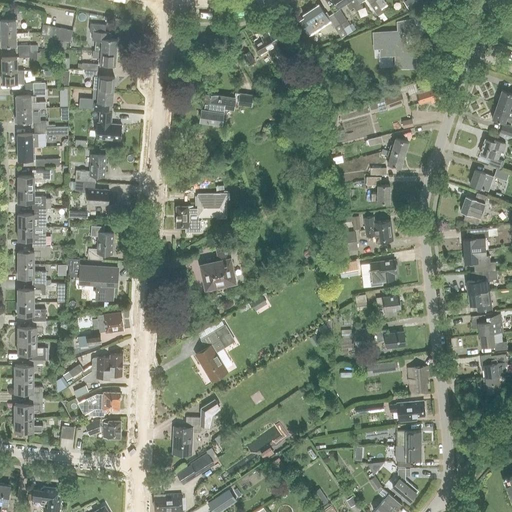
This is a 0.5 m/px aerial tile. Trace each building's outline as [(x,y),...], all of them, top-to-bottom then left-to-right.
[(350,0),(349,0),(332,0),(338,8),(346,3),(350,9),(354,7),(350,0)] [(354,7),(356,11),(362,7),(357,0),(349,0),(350,0),(354,7)] [(383,13),(374,0),(367,0),(378,16),(383,13)] [(374,0),(383,13),(383,12),(376,1),(376,0),(374,0)] [(410,0),(407,0),(404,2),(408,9),(414,5),(410,0)] [(347,34),(333,14),(329,16),(327,12),(325,14),(318,4),(303,15),(305,18),(300,21),(309,36),(326,24),(331,21),(335,27),(342,38),(347,34)] [(333,14),(347,34),(347,35),(353,31),(339,10),(333,14)] [(0,20),(0,33),(16,33),(15,20),(0,20)] [(41,35),(46,37),(49,25),(43,24),(41,35)] [(90,24),(89,32),(92,32),(96,32),(96,39),(95,51),(116,53),(117,39),(110,39),(110,33),(105,32),(106,25),(90,24)] [(46,37),(52,38),(55,26),(49,25),(46,37)] [(396,54),(396,67),(415,67),(414,54),(405,54),(403,35),(416,33),(415,25),(397,29),(398,32),(373,34),(374,50),(380,49),(380,55),(396,54)] [(55,26),(52,38),(58,39),(60,27),(55,26)] [(58,39),(64,40),(66,29),(60,27),(58,39)] [(278,55),(280,54),(284,60),(290,56),(295,55),(293,45),(283,37),(280,39),(273,28),(262,34),(264,38),(255,43),(261,53),(273,46),(278,55)] [(64,40),(69,41),(72,30),(66,29),(64,40)] [(16,33),(0,33),(1,46),(16,46),(16,33)] [(93,51),(92,56),(101,57),(100,65),(115,66),(116,53),(95,51),(93,51)] [(255,61),(249,52),(242,57),(249,66),(255,61)] [(2,58),(2,71),(17,71),(17,58),(2,58)] [(85,70),(97,70),(98,63),(82,62),(82,69),(83,69),(85,70)] [(60,69),(60,83),(69,83),(69,69),(60,69)] [(24,71),(17,71),(2,71),(2,85),(18,84),(24,84),(24,71)] [(94,76),(93,89),(113,91),(114,77),(94,76)] [(416,83),(419,91),(416,92),(419,104),(430,100),(431,104),(443,100),(439,85),(430,88),(427,79),(416,83)] [(113,91),(93,89),(93,99),(80,98),(79,107),(109,110),(109,104),(113,104),(113,91)] [(511,93),(502,90),(497,105),(511,109),(511,93)] [(381,109),(404,102),(401,91),(378,98),(381,109)] [(251,105),(252,96),(235,93),(234,99),(216,96),(204,94),(200,120),(221,123),(223,108),(232,110),(233,108),(238,108),(238,106),(245,107),(245,104),(251,105)] [(16,109),(32,109),(36,108),(46,108),(45,102),(31,102),(31,95),(16,96),(16,109)] [(511,109),(497,105),(492,119),(510,125),(511,119),(511,109)] [(32,122),(32,114),(36,114),(36,108),(32,109),(16,109),(17,122),(32,122)] [(120,141),(122,125),(111,124),(112,112),(100,111),(99,123),(97,123),(96,139),(120,141)] [(412,118),(402,120),(403,128),(413,126),(412,118)] [(511,136),(511,127),(502,124),(498,136),(511,140),(511,136)] [(47,126),(34,127),(35,133),(46,132),(46,134),(67,133),(67,126),(58,126),(47,126)] [(18,147),(33,147),(38,147),(37,133),(33,134),(17,134),(18,147)] [(381,136),(368,140),(369,145),(383,142),(381,136)] [(389,150),(404,155),(408,142),(396,138),(393,145),(390,145),(389,150)] [(503,162),(497,159),(501,149),(503,150),(505,143),(494,139),(493,142),(485,139),(480,154),(490,157),(488,165),(501,169),(503,162)] [(33,147),(18,147),(18,160),(33,160),(33,147)] [(400,168),(404,155),(389,150),(387,156),(390,157),(387,164),(400,168)] [(90,171),(81,170),(76,170),(75,181),(95,183),(95,176),(105,176),(106,156),(91,155),(90,171)] [(509,173),(496,168),(494,175),(507,180),(509,173)] [(488,190),(491,182),(492,177),(485,175),(485,173),(475,169),(470,184),(480,188),(480,187),(488,190)] [(50,170),(46,170),(32,170),(32,176),(18,176),(18,189),(34,189),(34,182),(46,182),(46,179),(50,179),(50,170)] [(389,203),(390,186),(381,185),(381,177),(367,177),(367,185),(378,185),(378,194),(371,193),(371,202),(389,203)] [(94,189),(95,183),(75,181),(74,192),(88,193),(88,204),(108,205),(109,190),(94,189)] [(51,198),(46,198),(46,196),(34,196),(34,189),(18,189),(18,202),(32,202),(32,208),(46,208),(51,208),(51,198)] [(344,190),(334,190),(335,201),(344,201),(344,190)] [(460,211),(466,213),(463,220),(474,224),(478,225),(484,209),(488,197),(477,193),(474,200),(466,197),(460,211)] [(192,206),(176,206),(177,227),(185,227),(185,231),(200,231),(200,224),(214,224),(214,218),(225,218),(225,194),(198,194),(198,210),(192,210),(192,206)] [(46,227),(46,208),(32,208),(32,214),(18,214),(18,227),(46,227)] [(359,215),(352,216),(352,220),(353,229),(360,228),(359,215)] [(360,231),(361,234),(391,231),(390,220),(374,222),(374,216),(364,217),(365,230),(360,231)] [(89,248),(88,259),(103,260),(103,254),(113,254),(114,234),(104,233),(105,227),(91,226),(91,236),(99,236),(98,249),(89,248)] [(32,246),(46,245),(46,227),(18,227),(18,240),(32,240),(32,246)] [(476,238),(463,239),(463,251),(477,250),(486,250),(485,240),(489,239),(488,228),(475,229),(475,234),(476,238)] [(358,249),(355,231),(341,232),(344,251),(358,249)] [(391,231),(361,234),(361,236),(366,235),(366,237),(375,236),(376,243),(393,241),(391,231)] [(50,245),(46,245),(32,246),(32,251),(18,251),(18,264),(34,264),(34,257),(50,257),(50,245)] [(206,288),(235,282),(227,246),(216,248),(219,261),(201,265),(206,288)] [(477,250),(463,251),(464,263),(477,262),(478,271),(495,270),(495,261),(490,262),(490,255),(486,255),(486,250),(477,250)] [(112,300),(113,285),(116,285),(118,268),(80,266),(81,259),(67,258),(67,265),(69,265),(69,276),(80,277),(79,282),(92,282),(94,280),(98,280),(96,299),(112,300)] [(321,260),(314,270),(321,274),(328,265),(321,260)] [(383,285),(382,281),(395,279),(394,273),(397,273),(395,260),(379,262),(371,263),(360,265),(362,279),(370,278),(370,279),(371,287),(383,285)] [(339,264),(340,276),(358,272),(357,261),(339,264)] [(32,283),(46,283),(46,280),(46,272),(34,271),(34,264),(18,264),(18,277),(32,277),(32,283)] [(58,265),(58,275),(66,275),(66,265),(58,265)] [(472,280),(466,281),(468,293),(481,292),(481,290),(488,289),(487,280),(498,280),(497,270),(495,270),(478,271),(474,272),(471,272),(472,280)] [(18,302),(34,302),(34,295),(46,295),(46,286),(46,283),(32,283),(32,289),(18,289),(18,302)] [(481,292),(468,293),(470,305),(477,304),(477,311),(490,309),(489,303),(488,294),(488,289),(481,290),(481,292)] [(367,308),(365,294),(355,295),(357,309),(367,308)] [(255,311),(267,304),(262,295),(250,303),(255,311)] [(383,303),(384,311),(385,317),(397,315),(396,309),(401,309),(399,295),(382,297),(376,298),(377,304),(383,303)] [(32,321),(45,321),(46,309),(34,309),(34,302),(18,302),(18,315),(32,315),(32,321)] [(124,329),(122,311),(104,314),(98,315),(98,318),(100,332),(106,331),(106,332),(124,329)] [(478,323),(480,335),(493,333),(503,332),(500,313),(486,315),(487,322),(478,323)] [(18,340),(36,340),(37,333),(45,333),(45,321),(32,321),(32,326),(18,326),(18,340)] [(215,352),(224,347),(235,340),(225,324),(201,339),(207,349),(196,356),(211,380),(226,370),(215,352)] [(356,328),(358,339),(370,338),(368,326),(356,328)] [(327,327),(320,331),(325,339),(331,335),(327,327)] [(386,348),(405,346),(404,332),(387,334),(386,330),(377,331),(378,342),(385,341),(386,348)] [(78,335),(79,346),(102,343),(100,333),(78,335)] [(506,341),(494,343),(493,333),(480,335),(482,347),(494,345),(495,350),(507,349),(506,341)] [(320,342),(315,334),(309,337),(314,345),(320,342)] [(32,360),(42,360),(45,360),(45,348),(36,348),(36,340),(18,340),(18,354),(32,354),(32,360)] [(92,365),(92,368),(98,369),(110,369),(110,365),(123,366),(123,354),(110,354),(110,357),(98,357),(98,365),(92,365)] [(492,364),(483,365),(485,377),(498,375),(509,374),(506,354),(491,356),(492,364)] [(14,379),(33,379),(33,371),(42,372),(42,360),(32,360),(29,360),(29,365),(14,365),(14,379)] [(398,369),(397,362),(378,364),(378,361),(368,363),(368,365),(360,366),(361,375),(367,374),(367,373),(398,369)] [(79,363),(63,375),(67,380),(72,375),(73,376),(83,369),(79,363)] [(110,379),(110,375),(122,376),(123,366),(110,365),(110,369),(98,369),(92,368),(92,371),(83,378),(85,382),(98,383),(99,378),(110,379)] [(429,375),(428,366),(408,368),(411,394),(427,393),(425,376),(429,375)] [(498,375),(485,377),(487,389),(487,393),(500,391),(500,387),(499,379),(505,378),(505,381),(509,380),(509,374),(498,375)] [(68,385),(62,376),(56,380),(57,392),(68,385)] [(29,398),(42,398),(42,387),(33,387),(33,379),(14,379),(14,393),(29,393),(29,398)] [(89,391),(86,384),(73,391),(76,397),(89,391)] [(103,415),(103,409),(119,409),(119,401),(122,399),(122,395),(120,393),(120,392),(103,392),(103,394),(97,394),(84,400),(90,413),(90,415),(103,415)] [(14,418),(33,418),(33,410),(42,410),(42,398),(29,398),(29,404),(14,404),(14,418)] [(200,426),(208,426),(210,412),(220,406),(215,398),(201,407),(200,417),(186,416),(185,427),(174,426),(173,452),(191,453),(192,432),(200,432),(200,426)] [(366,404),(367,413),(384,410),(383,401),(366,404)] [(398,422),(402,421),(413,420),(413,417),(425,416),(424,401),(401,403),(390,404),(390,412),(398,411),(398,422)] [(33,418),(14,418),(14,432),(42,432),(42,426),(33,426),(33,418)] [(100,431),(100,419),(85,424),(89,435),(100,431)] [(120,438),(121,421),(109,420),(109,422),(104,422),(103,438),(120,438)] [(62,425),(61,437),(73,438),(74,428),(73,426),(62,425)] [(376,436),(388,434),(387,428),(375,430),(376,436)] [(396,430),(396,445),(406,445),(421,445),(421,430),(406,430),(401,430),(396,430)] [(396,445),(396,459),(398,459),(398,466),(410,466),(410,460),(421,460),(421,445),(406,445),(396,445)] [(271,449),(261,455),(264,459),(274,453),(271,449)] [(193,462),(190,463),(191,464),(198,475),(200,473),(215,464),(207,453),(193,462)] [(292,455),(287,458),(290,463),(295,459),(292,455)] [(279,458),(271,462),(277,473),(285,468),(279,458)] [(191,464),(177,473),(183,484),(198,475),(191,464)] [(408,502),(417,493),(419,491),(418,490),(416,493),(409,487),(411,484),(407,481),(406,478),(406,476),(410,476),(410,468),(398,468),(398,476),(398,479),(393,485),(399,490),(397,492),(408,502)] [(377,491),(385,498),(382,502),(381,502),(374,511),(395,511),(402,504),(381,487),(372,473),(368,475),(370,478),(368,480),(375,490),(377,489),(378,490),(377,491)] [(283,474),(279,476),(284,483),(288,480),(283,474)] [(0,484),(0,503),(2,504),(0,511),(7,511),(10,486),(0,484)] [(61,498),(61,497),(59,494),(58,494),(59,488),(45,486),(44,486),(41,489),(41,490),(33,489),(32,501),(39,502),(39,503),(41,506),(44,506),(43,511),(51,511),(59,511),(61,498)] [(229,488),(208,502),(214,511),(219,511),(237,500),(229,488)] [(312,492),(321,505),(328,500),(319,488),(312,492)] [(172,511),(182,511),(181,493),(170,494),(170,496),(161,497),(161,495),(154,495),(155,511),(172,510),(172,511)] [(353,496),(347,500),(351,507),(358,503),(353,496)]
